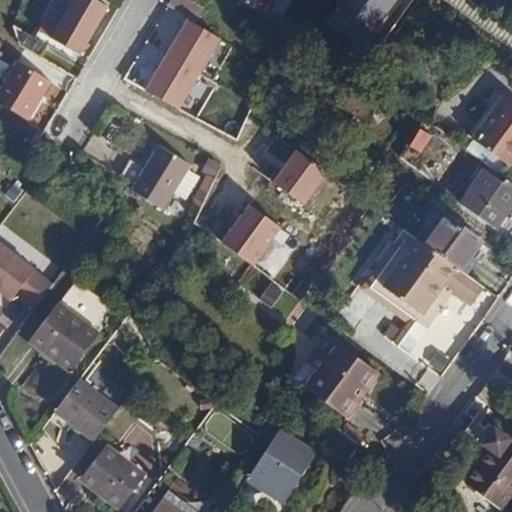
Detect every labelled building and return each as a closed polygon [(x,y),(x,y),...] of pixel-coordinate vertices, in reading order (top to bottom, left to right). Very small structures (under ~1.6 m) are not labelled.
[(59,7),(41,37),(53,44),(58,39),(77,50),(105,4),(97,0),(79,0),(71,14),(59,7)] [(186,0),(167,0),(165,4),(193,19),(201,9),(186,0)] [(241,0),(266,15),(275,0),(241,0)] [(397,0),(343,0),(338,7),(373,33),(397,0)] [(182,111),(227,39),(193,19),(149,90),(182,111)] [(57,86),(19,65),(0,94),(0,101),(33,121),(57,86)] [(511,99),(504,94),(473,137),(509,163),(511,159),(511,99)] [(131,161),(121,179),(134,188),(133,192),(161,211),(189,166),(161,148),(145,171),(131,161)] [(330,170),(301,150),(275,188),(304,208),(330,170)] [(483,171),(460,203),(492,228),(511,200),(511,185),(503,178),(499,183),(483,171)] [(443,214),(423,242),(452,264),(458,268),(479,240),(443,214)] [(423,242),(418,239),(384,286),(421,315),(435,296),(432,293),(452,264),(423,242)] [(37,270),(0,242),(0,295),(2,293),(16,304),(19,301),(32,310),(50,286),(35,274),(37,270)] [(432,293),(435,296),(444,284),(454,270),(458,268),(452,264),(432,293)] [(485,288),(458,268),(454,270),(444,284),(453,290),(473,304),(485,288)] [(94,331),(54,301),(26,338),(67,368),(94,331)] [(429,320),(423,327),(413,342),(445,366),(466,338),(460,333),(454,339),(431,321),(429,320)] [(324,336),(293,379),(349,419),(361,401),(357,398),(375,372),(324,336)] [(76,378),(54,409),(93,438),(115,408),(76,378)] [(276,438),(247,477),(282,503),(316,457),(270,422),(265,430),(276,438)] [(363,446),(337,428),(324,446),(349,465),(363,446)] [(487,451),(464,484),(499,511),(511,492),(511,452),(504,447),(508,440),(492,429),(481,445),(487,451)] [(105,445),(81,479),(118,508),(143,474),(105,445)] [(205,511),(171,487),(153,511),(205,511)]
